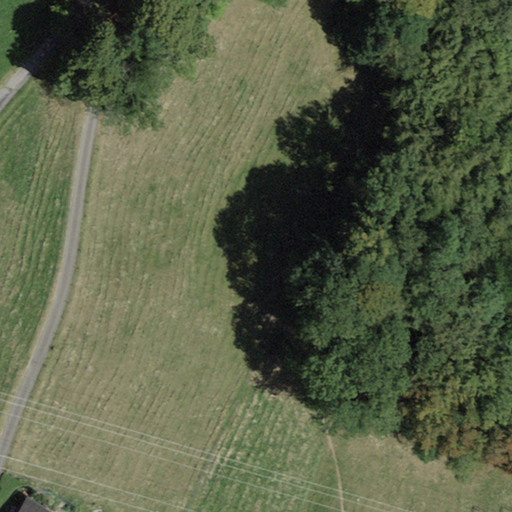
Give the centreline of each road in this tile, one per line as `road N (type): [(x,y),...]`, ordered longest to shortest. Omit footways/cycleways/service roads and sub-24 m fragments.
road 1 (unclassified): [(0,455),(61,295),(98,83),(129,0)]
road 2 (unclassified): [(90,0),(0,103)]
